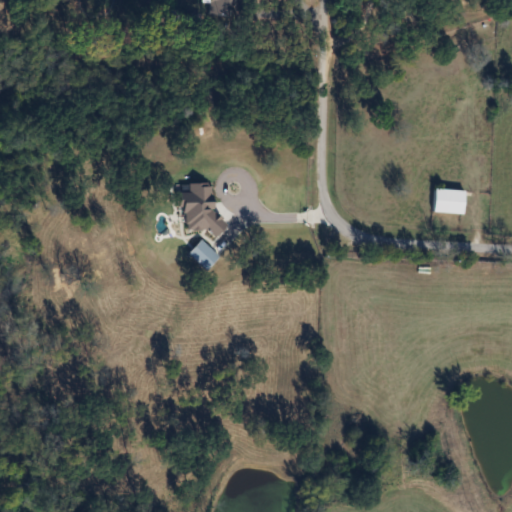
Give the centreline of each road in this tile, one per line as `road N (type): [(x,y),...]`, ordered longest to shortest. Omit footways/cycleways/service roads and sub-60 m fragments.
road 1 (residential): [(325,204),(324,0)]
road 2 (residential): [(511,247),(371,240),(351,234),(325,204)]
